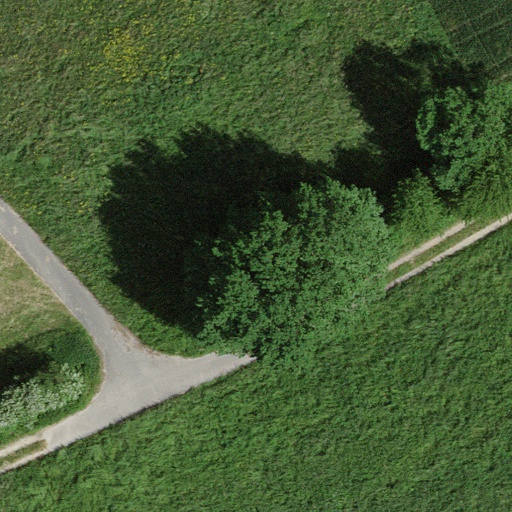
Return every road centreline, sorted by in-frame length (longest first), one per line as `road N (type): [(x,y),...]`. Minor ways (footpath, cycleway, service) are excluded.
road 1 (track): [(0,463),(318,317),(511,207)]
road 2 (track): [(149,395),(99,324),(0,212)]
